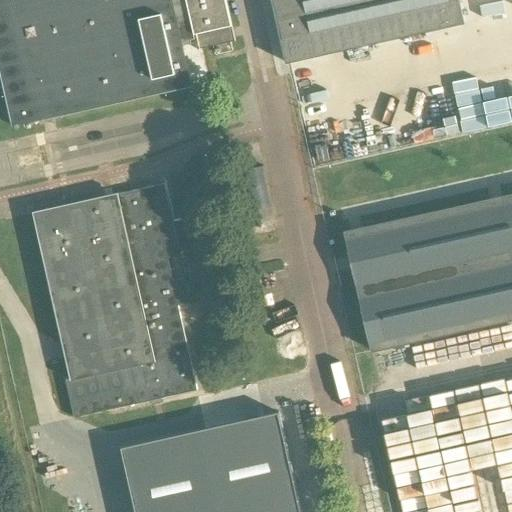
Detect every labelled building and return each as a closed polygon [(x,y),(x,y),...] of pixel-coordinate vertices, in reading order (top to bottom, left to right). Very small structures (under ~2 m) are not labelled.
[(13,126),(13,127),(192,88),(171,0),(0,0),(0,61),(15,126),(13,126)] [(233,30),(226,0),(186,0),(198,50),(236,42),(233,30)] [(367,169),(475,144),(491,140),(464,23),(511,12),(511,0),(273,0),(287,61),(282,62),(288,68),(294,71),(302,73),(306,73),(311,72),(318,70),(315,56),(404,36),(420,74),(458,66),(460,74),(370,94),(371,97),(365,99),(365,95),(351,99),(367,169)] [(272,207),(264,166),(241,171),(232,173),(241,214),(250,212),(272,207)] [(181,256),(168,197),(165,184),(28,215),(28,216),(35,215),(48,276),(51,285),(72,379),(66,380),(75,419),(198,391),(179,306),(191,303),(186,278),(173,282),(168,259),(181,256)] [(511,195),(504,197),(346,233),(373,351),(511,320),(511,319),(511,195)] [(301,511),(279,413),(123,449),(137,511),(301,511)]
